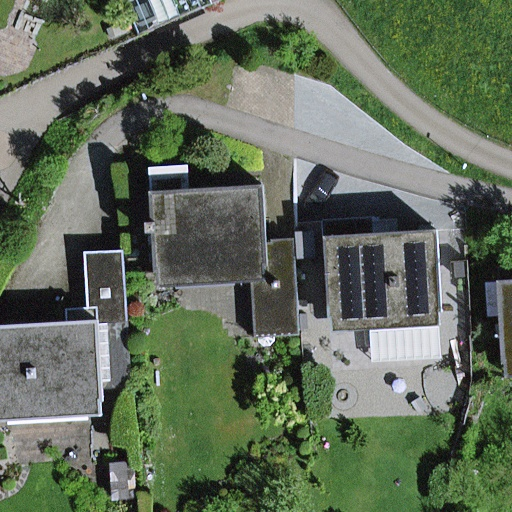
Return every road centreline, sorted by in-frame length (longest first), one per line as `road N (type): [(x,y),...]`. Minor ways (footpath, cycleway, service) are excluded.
road 1 (residential): [(116,129),(162,112),(203,113),(511,205)]
road 2 (residential): [(0,184),(29,123),(59,97),(263,0)]
road 3 (residential): [(264,0),(306,6),(326,19),(401,99),(467,148),(511,167)]
